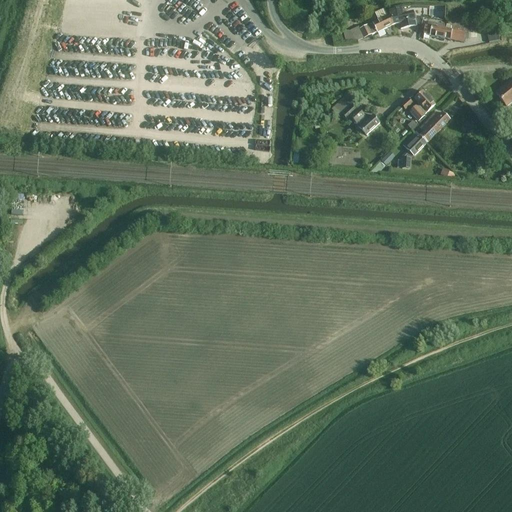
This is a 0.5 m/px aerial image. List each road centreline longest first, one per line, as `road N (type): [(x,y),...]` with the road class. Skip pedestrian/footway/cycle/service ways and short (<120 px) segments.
road 1 (track): [(511,230),(146,207),(27,307),(11,337),(18,359)]
road 2 (unclassified): [(145,511),(39,367),(13,361),(0,402)]
road 3 (residential): [(437,64),(398,44),(324,50)]
